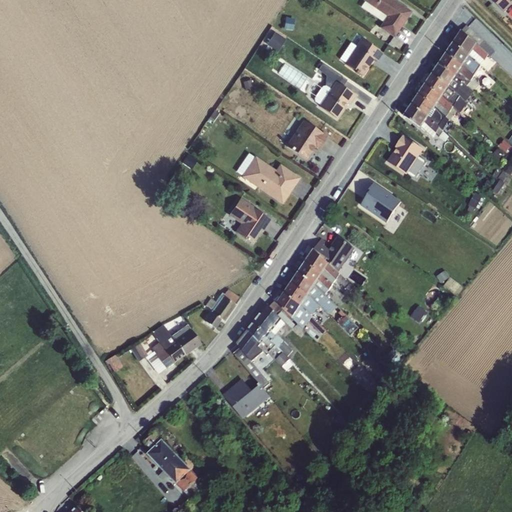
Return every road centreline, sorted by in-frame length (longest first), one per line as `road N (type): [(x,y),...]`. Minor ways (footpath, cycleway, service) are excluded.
road 1 (residential): [(454,0),(220,344),(32,511)]
road 2 (track): [(137,425),(0,218)]
